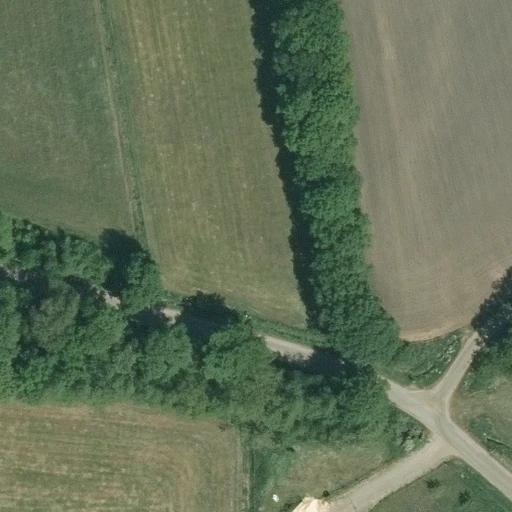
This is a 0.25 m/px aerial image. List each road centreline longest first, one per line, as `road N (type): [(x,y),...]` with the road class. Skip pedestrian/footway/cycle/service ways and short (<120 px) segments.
road 1 (unclassified): [(427,416),(343,374),(0,278)]
road 2 (unclassified): [(427,416),(475,339),(511,309)]
